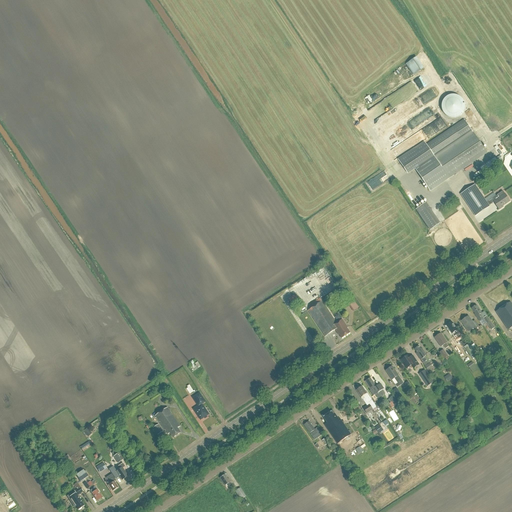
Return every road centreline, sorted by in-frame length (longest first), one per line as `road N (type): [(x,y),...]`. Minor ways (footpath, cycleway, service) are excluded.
road 1 (secondary): [(102,511),(511,235)]
road 2 (unclassified): [(153,511),(511,270)]
